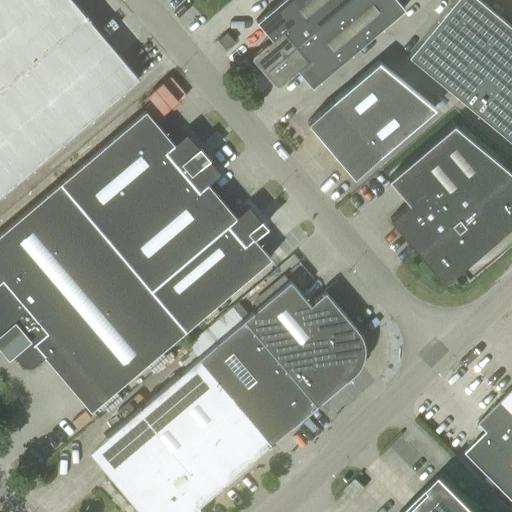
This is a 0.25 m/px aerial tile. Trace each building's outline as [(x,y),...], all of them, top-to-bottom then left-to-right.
[(0,0),(0,194),(137,78),(71,0),(0,0)] [(250,54),(263,69),(344,0),(278,0),(254,20),(269,38),(250,54)] [(396,0),(344,0),(263,69),(268,74),(276,84),(295,68),(310,86),(403,7),(396,0)] [(511,27),(479,0),(452,0),(407,55),(511,142),(511,27)] [(216,40),(223,48),(232,42),(225,33),(216,40)] [(306,121),(329,149),(405,84),(377,61),(306,121)] [(405,84),(329,149),(352,176),(433,108),(405,84)] [(143,109),(58,182),(149,289),(233,215),(205,182),(218,172),(184,132),(172,143),(143,109)] [(454,271),(486,244),(496,235),(511,223),(511,173),(510,172),(511,170),(511,169),(509,171),(452,123),(387,178),(407,202),(388,218),(430,269),(441,283),(455,271),(454,271)] [(31,343),(42,355),(89,410),(184,329),(149,289),(58,182),(0,230),(0,286),(40,333),(31,343)] [(234,216),(233,215),(149,289),(184,329),(269,257),(251,236),(261,228),(257,223),(259,221),(246,205),(234,216)] [(242,318),(196,357),(269,443),(270,441),(285,429),(312,406),(315,403),(360,365),(357,362),(354,358),(353,356),(352,354),(353,347),(354,345),(356,343),(363,337),(324,292),(323,290),(308,303),(288,279),(248,313),(242,318)] [(34,362),(42,355),(31,343),(40,333),(0,286),(0,347),(4,345),(17,360),(21,363),(25,364),(30,364),(34,362)] [(269,443),(196,357),(105,434),(125,458),(111,470),(108,474),(107,479),(110,484),(137,511),(165,511),(168,509),(172,511),(186,511),(188,511),(269,443)] [(511,385),(499,398),(511,411),(511,385)] [(511,411),(499,398),(477,420),(485,429),(465,450),(511,497),(511,411)] [(483,511),(441,470),(420,490),(426,497),(409,511),(483,511)] [(344,490),(352,498),(362,488),(354,479),(344,490)]
